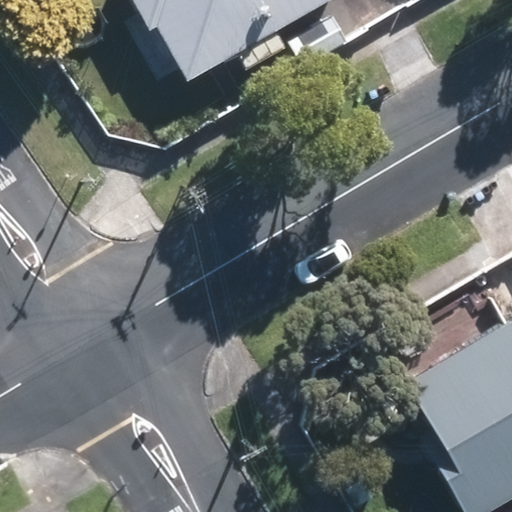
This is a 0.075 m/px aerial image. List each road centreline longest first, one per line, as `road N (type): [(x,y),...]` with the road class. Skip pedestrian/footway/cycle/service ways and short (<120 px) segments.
road 1 (residential): [(511,95),(89,343)]
road 2 (residential): [(89,343),(191,511)]
road 3 (residential): [(0,218),(89,343)]
